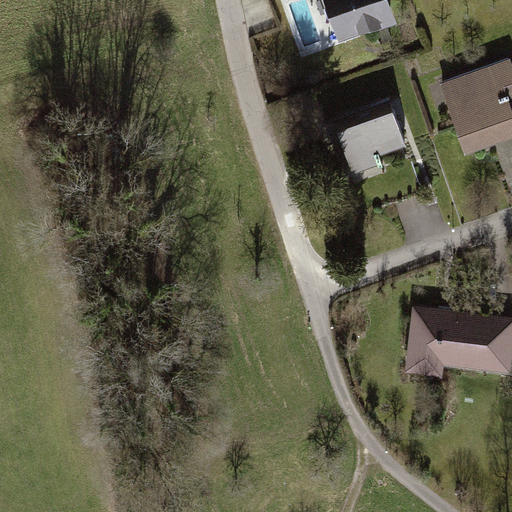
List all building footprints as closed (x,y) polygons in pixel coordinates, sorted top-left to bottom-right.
[(339,16),(345,32),(392,15),(386,0),(333,0),(334,0),(331,6),(333,13),(339,16)] [(380,27),(385,43),(395,39),(390,24),(380,27)] [(511,64),(510,58),(443,82),(467,148),(511,131),(511,108),(504,85),(511,82),(511,64)] [(372,107),(336,120),(354,169),(378,160),(379,165),(384,163),(380,150),(406,141),(394,108),(383,112),(383,113),(376,116),(372,107)] [(511,317),(416,306),(409,366),(440,370),(442,356),(479,360),(481,345),(510,349),(511,331),(511,317)]
